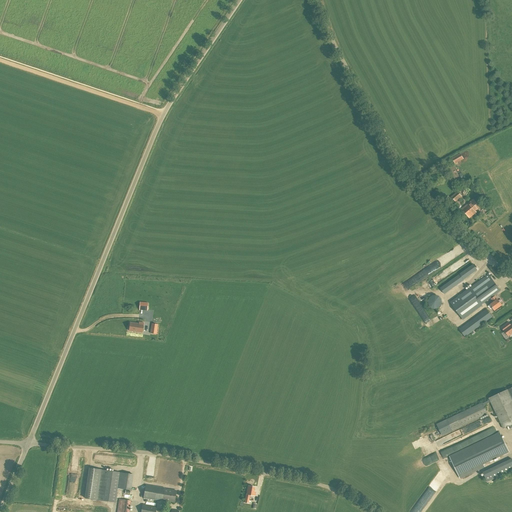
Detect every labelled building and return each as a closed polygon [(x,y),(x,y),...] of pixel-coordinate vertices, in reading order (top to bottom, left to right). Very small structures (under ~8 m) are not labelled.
[(455,164),(464,159),(460,153),(452,158),(455,164)] [(455,202),(462,196),(458,191),(451,197),(455,202)] [(469,218),(476,212),(475,211),(480,207),(473,200),(462,209),(469,218)] [(449,256),(428,266),(431,272),(452,262),(449,256)] [(470,284),(489,268),(486,265),(467,280),(470,284)] [(469,271),(471,275),(480,270),(478,266),(469,271)] [(501,291),(489,274),(469,288),(450,302),(463,320),(482,305),(501,291)] [(444,291),(447,294),(460,283),(458,280),(444,291)] [(434,309),(438,308),(440,307),(442,303),(442,299),(440,296),(436,295),(432,295),(430,297),(428,301),(429,305),(431,307),(434,309)] [(494,310),(502,305),(495,296),(491,299),(493,302),(490,304),(494,310)] [(140,302),(139,309),(144,310),(147,310),(148,302),(140,302)] [(465,337),(493,317),(487,309),(459,329),(465,337)] [(138,324),(130,322),(128,331),(142,333),(144,323),(139,322),(138,324)] [(511,323),(511,325),(509,322),(501,327),(504,332),(507,330),(510,335),(511,333),(511,323)] [(447,419),(436,424),(442,436),(452,431),(488,414),(484,405),(490,402),(493,408),(503,429),(511,424),(511,387),(489,398),(490,400),(483,403),(482,402),(447,419)] [(486,463),(509,452),(500,433),(473,445),(450,457),(460,478),(484,467),(482,462),(485,460),(486,463)] [(511,461),(485,473),(489,481),(511,471),(511,461)] [(131,490),(133,474),(90,468),(86,498),(116,503),(118,488),(131,490)] [(174,502),(176,490),(164,488),(146,484),(143,498),(162,501),(162,500),(174,502)] [(255,496),(255,491),(254,491),(254,487),(248,486),(247,494),(246,494),(244,503),(249,504),(250,495),(255,496)] [(129,511),(131,500),(119,499),(117,511),(129,511)]
